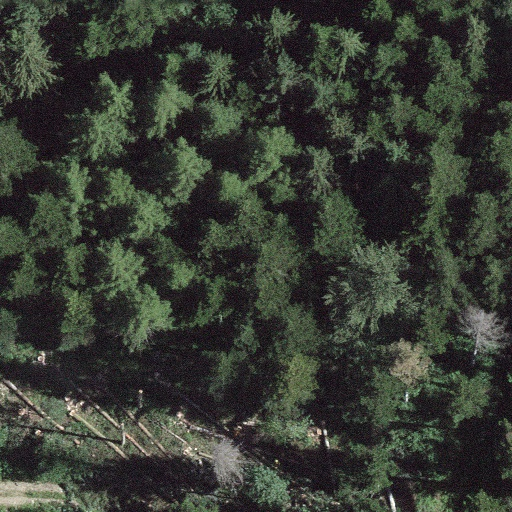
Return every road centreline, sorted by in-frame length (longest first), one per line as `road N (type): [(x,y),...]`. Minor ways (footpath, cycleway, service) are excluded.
road 1 (track): [(0,144),(241,0)]
road 2 (track): [(153,511),(0,488)]
